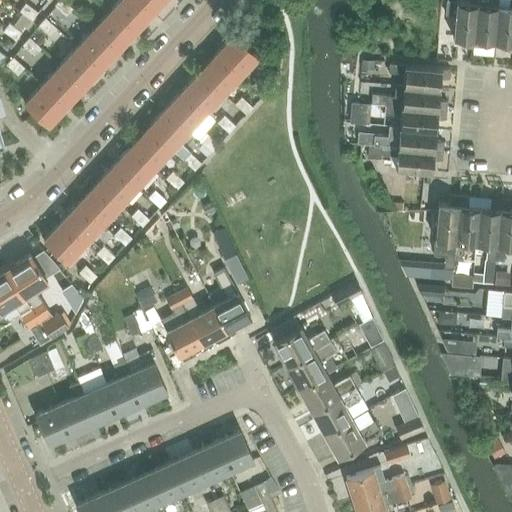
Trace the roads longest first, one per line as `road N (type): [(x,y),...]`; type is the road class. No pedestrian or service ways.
road 1 (residential): [(0,221),(39,193),(221,0)]
road 2 (residential): [(22,487),(201,413)]
road 3 (residential): [(257,389),(317,511)]
